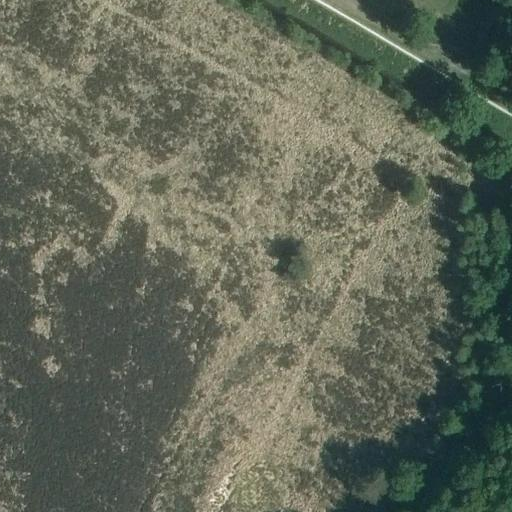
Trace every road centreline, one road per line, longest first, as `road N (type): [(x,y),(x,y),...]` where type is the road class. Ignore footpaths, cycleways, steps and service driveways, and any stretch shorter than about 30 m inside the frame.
road 1 (track): [(511,103),(337,0)]
road 2 (track): [(511,377),(378,511)]
